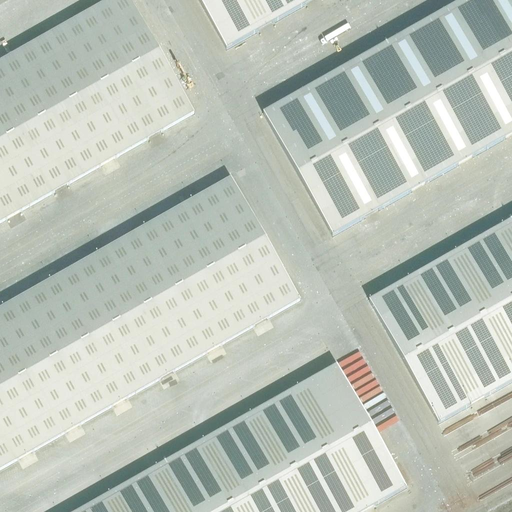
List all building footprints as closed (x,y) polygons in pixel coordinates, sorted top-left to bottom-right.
[(0,224),(194,114),(128,0),(111,0),(0,63),(0,224)] [(197,0),(226,50),(314,0),(197,0)] [(511,0),(466,0),(263,115),(332,237),(511,135),(511,0)] [(231,179),(0,309),(0,470),(300,301),(231,179)] [(511,219),(374,298),(443,419),(511,380),(511,219)] [(337,367),(79,511),(364,511),(406,488),(337,367)]
